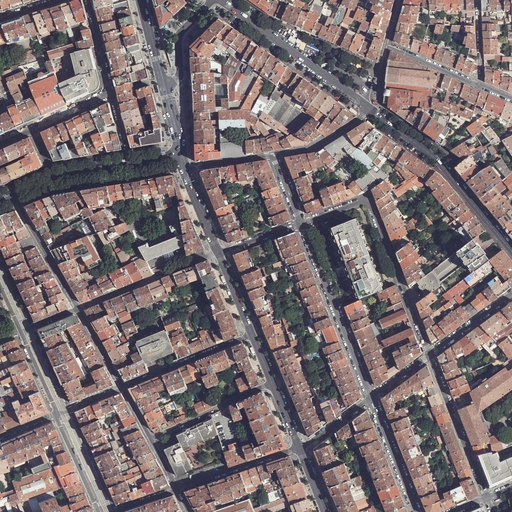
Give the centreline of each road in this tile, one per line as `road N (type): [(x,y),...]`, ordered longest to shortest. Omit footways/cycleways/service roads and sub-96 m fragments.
road 1 (residential): [(301,223),(368,203),(429,354)]
road 2 (tertiary): [(370,108),(436,159),(511,252)]
road 3 (residential): [(371,398),(301,223)]
road 4 (tertiary): [(219,0),(370,108)]
road 5 (residential): [(429,354),(486,498)]
road 6 (residential): [(79,309),(218,253)]
road 7 (residential): [(123,387),(251,334)]
road 8 (residential): [(271,382),(151,439)]
road 9 (residential): [(79,309),(16,197)]
road 10 (residential): [(298,447),(177,488)]
road 11 (residential): [(417,511),(371,398)]
